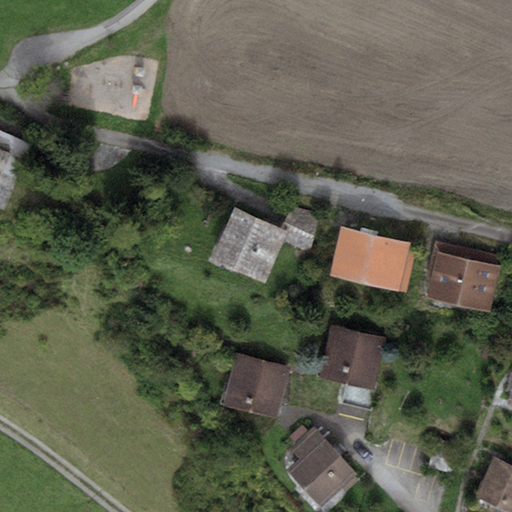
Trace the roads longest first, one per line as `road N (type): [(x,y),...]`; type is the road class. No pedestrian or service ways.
road 1 (residential): [(0,73),(28,91),(511,210)]
road 2 (track): [(144,511),(0,402)]
road 3 (residential): [(449,511),(390,467),(321,395)]
road 4 (residential): [(107,0),(0,53)]
